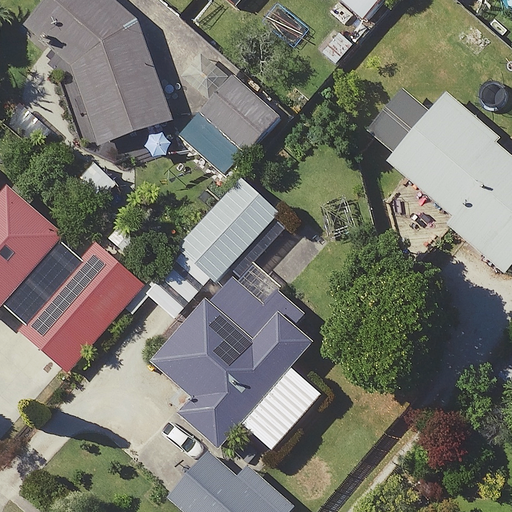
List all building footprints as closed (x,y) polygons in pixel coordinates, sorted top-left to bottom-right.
[(141,26),(111,0),(55,0),(29,31),(74,72),(102,151),(176,127),(141,26)] [(339,0),(363,21),(382,0),(339,0)] [(463,0),(420,0),(445,21),(463,0)] [(283,120),(237,79),(203,116),(249,157),(283,120)] [(18,103),(0,123),(37,154),(54,135),(18,103)] [(449,227),(507,277),(511,271),(511,158),(448,103),(390,168),(453,223),(449,227)] [(281,214),(246,183),(182,256),(218,287),(281,214)] [(0,320),(68,242),(10,192),(0,203),(0,320)] [(148,286),(102,246),(24,336),(70,376),(148,286)] [(180,418),(223,455),(318,346),(282,315),(258,343),(212,303),(154,369),(194,403),(180,418)]
